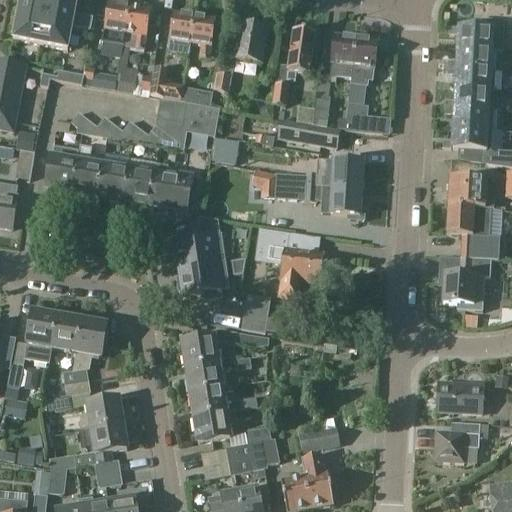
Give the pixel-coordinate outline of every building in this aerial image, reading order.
[(21,0),(13,42),(40,48),(49,0),(21,0)] [(49,0),(40,48),(67,53),(71,30),(90,33),(92,21),(74,17),(77,1),(73,0),(49,0)] [(108,7),(104,34),(102,46),(123,50),(125,37),(130,10),(108,7)] [(150,14),(130,10),(125,37),(141,39),(139,52),(144,53),(150,14)] [(169,44),(167,57),(188,60),(190,48),(194,21),(173,18),(169,44)] [(470,32),(458,31),(448,30),(448,38),(458,39),(457,52),(492,54),(499,55),(500,22),(470,20),(470,32)] [(194,21),(190,48),(202,49),(200,61),(209,63),(211,51),(215,24),(194,21)] [(241,28),(235,62),(234,63),(261,68),(267,33),(241,28)] [(293,35),(288,69),(286,84),(288,84),(295,85),(296,75),(310,77),(315,38),(293,35)] [(329,79),(329,80),(336,81),(351,82),(356,43),(334,40),(329,79)] [(351,82),(350,88),(367,90),(368,84),(373,85),(376,56),(377,50),(377,46),(356,43),(351,82)] [(457,52),(456,65),(447,64),(446,73),(490,75),(492,54),(457,52)] [(0,64),(0,116),(12,135),(25,70),(0,64)] [(86,69),(83,90),(91,91),(93,78),(94,70),(86,69)] [(150,95),(149,99),(163,101),(164,101),(166,86),(168,73),(154,71),(152,80),(150,95)] [(490,75),(446,73),(446,78),(455,79),(455,93),(489,95),(490,75)] [(57,80),(42,78),(40,90),(48,92),(50,84),(81,90),(83,79),(59,75),(57,80)] [(216,76),(214,89),(213,94),(228,97),(232,79),(216,76)] [(143,78),(140,94),(150,95),(152,80),(143,78)] [(288,88),(275,87),(274,87),(271,107),(273,108),(284,109),(286,109),(289,88),(288,88)] [(445,104),(445,113),(488,115),(489,95),(455,93),(454,104),(445,104)] [(202,94),(200,108),(209,110),(212,96),(202,94)] [(316,99),(312,128),(326,131),(330,101),(328,100),(316,99)] [(160,103),(155,130),(173,144),(181,134),(183,120),(186,107),(160,103)] [(186,107),(183,120),(216,126),(219,113),(186,107)] [(368,109),(347,107),(346,122),(345,134),(389,139),(390,122),(367,120),(368,109)] [(260,113),(259,121),(271,122),(272,122),(273,109),(266,108),(260,113)] [(488,115),(445,113),(444,118),(453,119),(452,132),(486,134),(488,115)] [(0,132),(12,135),(0,116),(0,132)] [(79,117),(78,116),(70,126),(77,132),(76,137),(103,141),(104,136),(96,130),(79,117)] [(104,121),(99,127),(96,130),(104,136),(103,141),(128,146),(129,140),(122,134),(104,121)] [(346,122),(338,122),(337,132),(340,133),(340,134),(345,134),(346,122)] [(280,123),(277,143),(337,153),(340,133),(337,132),(326,131),(312,128),(293,125),(280,123)] [(155,144),(148,138),(130,125),(122,134),(129,140),(128,146),(154,150),(155,144)] [(215,128),(215,144),(229,145),(230,128),(215,128)] [(173,144),(155,130),(148,138),(155,144),(154,150),(179,154),(180,148),(173,144)] [(442,144),(442,152),(451,152),(481,154),(481,169),(511,172),(511,163),(511,156),(501,154),(502,135),(486,134),(452,132),(452,144),(442,144)] [(18,134),(15,152),(32,155),(35,137),(18,134)] [(264,139),(262,149),(272,151),(274,141),(264,139)] [(79,155),(72,198),(98,202),(103,171),(89,168),(92,152),(80,150),(79,155)] [(51,162),(45,193),(72,198),(79,155),(53,151),(51,162)] [(20,155),(16,182),(30,184),(34,157),(20,155)] [(333,164),(332,179),(331,192),(360,194),(362,166),(333,164)] [(103,171),(98,202),(123,206),(128,175),(103,171)] [(128,175),(123,206),(148,211),(154,179),(128,175)] [(304,179),(304,190),(319,191),(320,179),(305,177),(304,179)] [(276,178),(275,202),(296,203),(297,179),(276,178)] [(178,184),(154,179),(148,211),(174,215),(174,211),(187,214),(192,183),(179,181),(178,184)] [(450,182),(448,210),(474,212),(485,212),(486,212),(491,212),(493,213),(495,198),(491,198),(493,183),(487,183),(487,182),(476,181),(476,183),(450,182)] [(0,231),(12,234),(17,205),(17,199),(16,199),(17,190),(0,187),(0,231)] [(304,190),(303,204),(305,204),(305,206),(316,206),(316,204),(321,205),(321,215),(324,215),(324,218),(334,218),(334,219),(350,220),(350,224),(363,225),(364,203),(359,202),(360,194),(331,192),(319,191),(304,190)] [(154,213),(155,213),(138,210),(136,226),(174,231),(176,216),(154,213)] [(448,210),(446,239),(461,240),(460,256),(498,258),(499,240),(498,240),(489,240),(489,232),(491,212),(486,212),(485,212),(474,212),(448,210)] [(175,249),(171,249),(174,264),(177,263),(178,272),(177,272),(177,273),(178,272),(225,267),(220,238),(219,238),(217,225),(202,222),(197,223),(200,241),(174,245),(175,249)] [(260,236),(256,264),(283,268),(279,301),(297,303),(299,285),(318,288),(322,260),(318,259),(297,256),(287,255),(289,240),(260,236)] [(245,262),(231,264),(233,279),(243,277),(245,262)] [(444,279),(442,307),(457,308),(456,314),(482,316),(484,281),(490,282),(491,265),(459,263),(458,279),(444,279)] [(180,281),(176,281),(178,296),(182,295),(182,299),(202,296),(204,305),(222,302),(220,294),(229,292),(225,267),(178,272),(180,281)] [(246,298),(244,310),(269,314),(271,302),(246,298)] [(244,310),(241,333),(265,337),(269,314),(244,310)] [(27,347),(24,363),(49,368),(51,354),(52,351),(58,320),(33,316),(31,315),(25,347),(27,347)] [(58,320),(52,351),(76,356),(81,324),(58,320)] [(76,356),(72,375),(67,376),(62,377),(64,388),(88,384),(86,374),(89,374),(91,363),(92,359),(101,360),(107,329),(82,325),(81,324),(76,356)] [(269,342),(236,336),(234,349),(253,352),(268,350),(269,342)] [(213,341),(194,344),(193,338),(180,340),(186,372),(217,367),(213,341)] [(324,347),(323,355),(335,357),(336,349),(324,347)] [(249,361),(233,364),(235,374),(251,372),(249,361)] [(217,367),(186,372),(190,397),(221,391),(219,375),(223,375),(222,366),(217,367)] [(11,367),(6,391),(9,391),(16,393),(19,393),(23,369),(11,367)] [(496,379),(494,390),(497,391),(506,392),(508,381),(497,379),(496,379)] [(88,384),(64,388),(66,400),(69,399),(89,396),(90,396),(88,384)] [(482,418),(483,390),(438,387),(437,415),(482,418)] [(6,391),(4,402),(7,402),(17,404),(19,393),(16,393),(9,391),(6,391)] [(224,408),(221,391),(190,397),(194,421),(225,416),(229,415),(228,407),(224,408)] [(69,399),(66,400),(45,404),(46,407),(47,416),(71,412),(69,399)] [(239,403),(241,414),(257,411),(256,400),(239,403)] [(17,404),(7,402),(4,419),(22,422),(25,406),(17,404)] [(92,407),(86,408),(86,410),(90,433),(123,428),(119,403),(92,407)] [(225,416),(194,421),(198,447),(229,442),(229,439),(225,416)] [(312,421),(309,436),(335,431),(332,421),(323,423),(323,422),(320,422),(313,421),(312,421)] [(442,434),(442,435),(434,435),(433,466),(464,468),(465,452),(478,453),(479,438),(479,428),(451,426),(450,434),(442,434)] [(90,434),(79,436),(82,453),(93,451),(94,457),(94,459),(97,458),(127,453),(123,428),(90,433),(90,434)] [(270,443),(271,443),(268,431),(244,435),(245,436),(247,448),(248,448),(261,445),(270,443)] [(299,439),(302,456),(340,449),(336,432),(299,439)] [(271,443),(270,443),(261,445),(266,469),(279,466),(278,462),(274,442),(271,443)] [(266,469),(261,445),(248,448),(251,461),(253,475),(264,473),(267,472),(266,469)] [(232,451),(231,451),(225,452),(226,453),(228,466),(251,461),(248,448),(247,448),(233,450),(232,451)] [(19,452),(17,467),(33,469),(33,468),(41,470),(43,456),(35,455),(35,454),(19,452)] [(0,455),(0,463),(14,466),(15,458),(0,455)] [(325,475),(322,458),(301,462),(304,479),(310,511),(313,511),(334,508),(327,475),(325,475)] [(75,472),(73,461),(73,459),(49,463),(51,474),(51,477),(67,474),(75,472)] [(253,475),(251,461),(228,466),(231,479),(253,475)] [(118,464),(98,467),(94,468),(96,481),(120,477),(118,464)] [(229,470),(203,469),(202,493),(228,494),(229,470)] [(51,474),(48,492),(48,498),(58,499),(64,498),(67,474),(51,477),(51,474)] [(120,477),(96,481),(98,493),(122,489),(120,477)] [(310,511),(304,479),(280,484),(285,511),(310,511)] [(511,511),(511,489),(511,487),(511,486),(488,489),(491,511),(511,511)] [(260,511),(257,493),(237,497),(240,511),(260,511)] [(220,500),(207,503),(208,511),(240,511),(237,497),(220,500)] [(34,498),(32,511),(45,511),(47,500),(34,498)] [(0,511),(27,511),(28,507),(0,503),(0,511)] [(107,507),(107,511),(135,511),(134,503),(107,507)]
